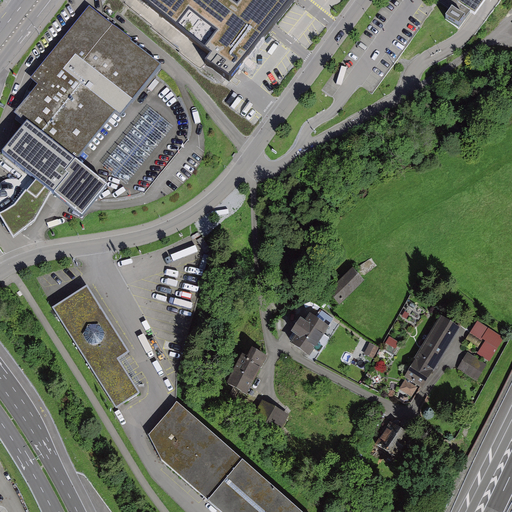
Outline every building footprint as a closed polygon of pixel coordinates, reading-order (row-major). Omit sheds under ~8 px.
[(133,0),(204,61),(206,76),(230,95),(239,83),(278,33),(303,2),(304,0),(133,0)] [(462,0),(481,13),(488,18),(500,0),(462,0)] [(175,75),(95,11),(40,79),(49,86),(25,116),(37,126),(91,169),(126,126),(131,130),(175,75)] [(451,13),(446,20),(460,32),(466,25),(451,13)] [(91,169),(37,126),(14,156),(46,182),(25,209),(8,219),(22,240),(44,224),(66,199),(83,179),(91,169)] [(0,191),(0,207),(26,193),(19,181),(0,191)] [(352,271),(329,294),(339,304),(362,281),(352,271)] [(85,293),(50,315),(114,416),(139,400),(118,367),(128,360),(85,293)] [(290,343),(309,356),(330,327),(311,314),(290,343)] [(405,378),(425,390),(461,326),(441,315),(405,378)] [(478,353),(492,361),(506,337),(478,320),(467,338),(482,346),(478,353)] [(229,383),(247,392),(266,355),(248,346),(229,383)] [(478,381),(489,365),(469,352),(459,368),(478,381)] [(309,511),(182,403),(153,437),(164,462),(222,511),(309,511)] [(266,422),(282,429),(290,410),(274,403),(266,422)] [(377,445),(394,457),(408,438),(391,426),(377,445)]
